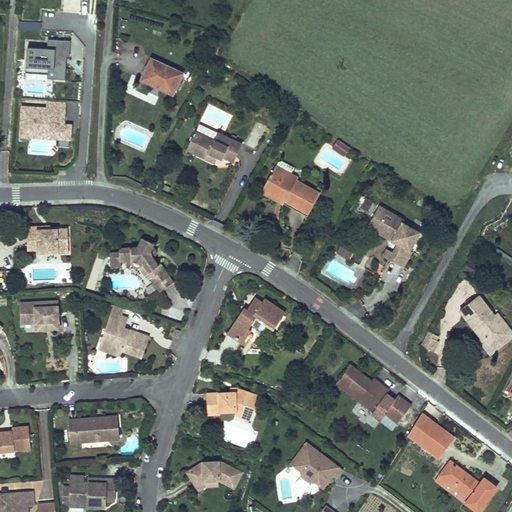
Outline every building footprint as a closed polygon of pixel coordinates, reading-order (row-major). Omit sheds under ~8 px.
[(41,21),(20,20),(19,28),(40,29),(41,21)] [(51,49),(31,47),(29,79),(52,81),(52,79),(69,80),(71,57),(74,57),(75,41),(52,39),(51,49)] [(190,72),(158,57),(147,81),(179,96),(190,72)] [(51,109),(26,107),(23,135),(34,136),(34,131),(62,133),(61,139),(72,140),(74,126),(66,125),(68,102),(51,101),(51,109)] [(221,131),(218,139),(198,129),(191,143),(189,149),(208,158),(217,163),(219,158),(224,149),(229,151),(226,157),(236,162),(245,143),(221,131)] [(341,140),(333,135),(328,142),(336,148),(341,140)] [(345,143),(341,140),(336,148),(340,151),(345,143)] [(224,149),(219,158),(224,161),(226,157),(229,151),(224,149)] [(276,164),(266,184),(288,196),(286,200),(311,213),(322,192),(298,180),(300,177),(292,173),(295,166),(282,159),(280,160),(277,165),(276,164)] [(288,196),(266,184),(262,192),(309,217),(311,213),(286,200),(288,196)] [(368,211),(372,201),(365,198),(361,208),(368,211)] [(404,224),(406,220),(382,206),(372,223),(396,236),(393,241),(400,245),(396,252),(391,261),(406,270),(416,254),(412,252),(423,234),(404,224)] [(396,236),(372,223),(369,228),(393,241),(396,236)] [(41,226),(25,227),(26,251),(36,250),(36,246),(46,246),(47,253),(67,252),(66,230),(48,231),(41,231),(41,226)] [(117,252),(107,253),(108,266),(117,265),(117,260),(123,259),(132,258),(139,268),(141,266),(150,278),(148,280),(157,293),(171,283),(158,265),(154,264),(152,261),(148,255),(151,249),(153,245),(141,238),(135,248),(117,250),(117,252)] [(354,254),(341,248),(337,257),(350,264),(354,254)] [(385,257),(391,261),(396,252),(390,249),(385,257)] [(132,258),(123,259),(123,263),(129,262),(144,283),(148,280),(150,278),(141,266),(139,268),(132,258)] [(491,311),(476,293),(458,307),(480,336),(478,338),(488,351),(500,342),(497,337),(504,331),(496,322),(502,318),(494,308),(491,311)] [(241,317),(238,314),(224,333),(241,345),(249,333),(246,331),(255,318),(270,329),(281,314),(262,301),(260,305),(253,300),(246,310),(241,317)] [(56,303),(20,305),(21,325),(35,324),(36,331),(58,330),(56,303)] [(109,313),(99,342),(109,350),(117,357),(123,351),(140,357),(147,337),(122,328),(126,319),(120,317),(123,307),(114,304),(110,314),(109,313)] [(242,308),(238,314),(241,317),(246,310),(242,308)] [(511,332),(511,331),(502,318),(496,322),(504,331),(497,337),(500,342),(511,332)] [(439,337),(429,332),(422,345),(434,352),(439,343),(437,342),(439,337)] [(109,350),(99,342),(97,350),(108,354),(109,350)] [(385,392),(368,380),(347,365),(336,379),(346,386),(374,407),(372,410),(369,414),(379,421),(380,419),(392,428),(409,405),(396,395),(393,398),(385,392)] [(368,380),(385,392),(387,389),(371,377),(368,380)] [(344,390),(346,386),(336,379),(334,382),(344,390)] [(228,390),(206,392),(208,411),(219,409),(233,408),(247,415),(252,406),(245,402),(250,393),(235,386),(232,389),(228,390)] [(372,410),(374,407),(346,386),(344,390),(372,410)] [(256,397),(250,393),(245,402),(252,406),(256,397)] [(245,420),(247,415),(233,408),(230,413),(245,420)] [(453,437),(420,412),(406,434),(438,458),(453,437)] [(109,417),(68,420),(70,443),(119,439),(118,426),(110,427),(109,417)] [(0,453),(27,450),(25,425),(11,427),(11,431),(0,432),(0,453)] [(334,477),(339,470),(303,444),(288,465),(298,472),(299,478),(306,483),(311,482),(321,489),(328,478),(326,477),(328,474),(330,475),(334,477)] [(448,458),(436,474),(449,483),(444,488),(475,511),(495,486),(482,476),(478,481),(448,458)] [(200,463),(184,474),(192,488),(200,482),(216,482),(232,488),(239,472),(219,463),(200,463)] [(449,483),(436,474),(432,480),(444,488),(449,483)] [(82,477),(68,477),(68,488),(62,488),(62,501),(63,501),(63,507),(68,507),(68,501),(82,501),(82,507),(113,508),(114,482),(95,481),(95,485),(92,485),(82,485),(82,477)] [(200,482),(192,488),(195,493),(202,488),(214,488),(216,482),(200,482)] [(30,494),(0,495),(0,511),(26,511),(26,506),(30,505),(30,494)] [(54,511),(54,501),(37,502),(37,511),(54,511)]
